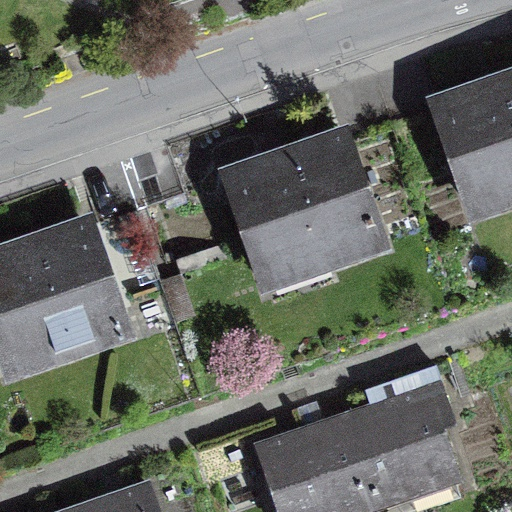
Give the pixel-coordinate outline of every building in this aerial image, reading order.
[(511,78),(437,105),(468,194),(511,178),(511,78)] [(344,135),(229,174),(260,265),(325,243),(331,260),(380,244),(344,135)] [(88,225),(0,255),(0,339),(5,354),(70,332),(76,349),(125,332),(88,225)] [(387,404),(343,419),(372,504),(457,475),(432,401),(446,396),(436,366),(381,384),(387,404)] [(343,419),(258,448),(279,511),(347,511),(372,504),(343,419)] [(74,511),(158,511),(149,487),(74,511)]
